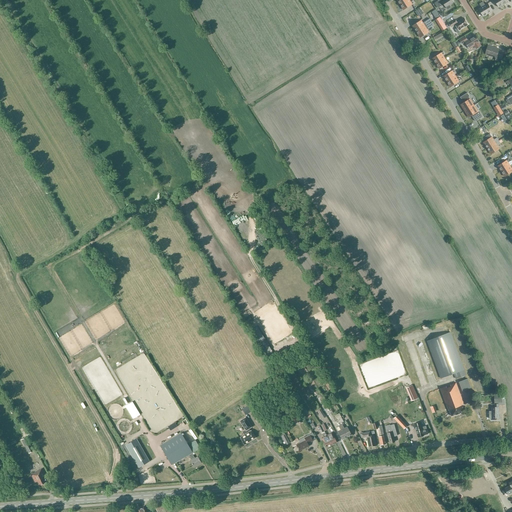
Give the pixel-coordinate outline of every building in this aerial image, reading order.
[(409,0),(407,0),(400,5),(403,10),(412,4),(414,3),(413,1),(411,2),(409,0)] [(444,0),(445,0),(444,0),(438,0),(434,3),(437,8),(444,4),(447,9),(448,9),(451,8),(451,6),(450,4),(454,2),(452,0),(444,0)] [(483,1),(481,3),(488,14),(492,11),(488,3),(485,5),(483,1)] [(488,14),(481,3),(479,4),(481,7),(479,9),(483,16),(488,14)] [(440,17),(436,19),(443,30),(447,28),(446,25),(440,17)] [(459,31),(459,30),(468,24),(464,18),(457,22),(455,19),(449,23),(451,27),(455,25),(457,28),(455,29),(457,32),(458,33),(459,33),(460,32),(459,31)] [(416,32),(432,22),(429,19),(423,23),(421,20),(413,26),(416,32)] [(434,25),(432,22),(416,32),(420,37),(429,32),(427,29),(434,25)] [(479,42),(475,35),(467,40),(465,37),(460,40),(462,43),(465,41),(469,48),(474,45),(476,48),(481,46),(479,42)] [(503,55),(500,54),(497,53),(498,49),(489,46),(486,54),(496,57),(495,60),(498,61),(499,59),(502,60),(503,55)] [(433,58),(436,64),(445,58),(443,55),(445,54),(443,52),(441,53),(433,58)] [(445,58),(436,64),(439,69),(448,63),(450,62),(449,60),(447,61),(445,58)] [(443,76),(447,82),(456,76),(454,73),(455,71),(454,70),(452,71),(443,76)] [(456,76),(447,82),(450,87),(459,81),(461,80),(460,78),(458,79),(456,76)] [(465,111),(474,105),(469,97),(470,96),(467,93),(460,97),(461,97),(464,102),(461,105),(465,111)] [(474,105),(465,111),(469,117),(472,115),(475,121),(482,117),(482,116),(480,113),(479,113),(474,105)] [(494,140),(492,137),(483,142),(487,148),(499,141),(497,138),(494,140)] [(499,141),(487,148),(491,154),(499,149),(498,146),(501,144),(501,143),(499,141)] [(498,166),(501,171),(510,166),(508,162),(511,159),(509,155),(505,158),(507,160),(498,166)] [(511,168),(510,166),(501,171),(505,176),(511,171),(511,168)] [(257,327),(250,331),(257,342),(264,338),(257,327)] [(454,373),(456,378),(466,375),(450,332),(430,339),(427,341),(441,378),(445,376),(454,373)] [(456,382),(440,388),(448,410),(449,410),(452,416),(456,414),(461,413),(461,412),(465,411),(463,405),(464,404),(456,382)] [(412,385),(405,388),(410,401),(417,398),(412,385)] [(245,415),(254,410),(250,404),(242,409),(245,415)] [(492,411),(489,411),(489,418),(492,418),(492,419),(499,419),(499,407),(498,407),(498,404),(495,404),(495,407),(492,407),(492,411)] [(337,419),(340,424),(346,437),(351,435),(347,426),(344,428),(343,425),(344,424),(343,422),(344,422),(339,413),(335,415),(337,419)] [(407,426),(397,415),(394,418),(404,429),(407,426)] [(244,444),(255,438),(251,431),(250,431),(249,429),(251,427),(245,418),(240,421),(246,430),(243,432),(244,435),(240,438),(244,444)] [(414,424),(414,426),(415,429),(418,437),(423,436),(423,435),(428,434),(426,428),(426,427),(421,428),(420,422),(414,424)] [(346,437),(340,424),(338,425),(340,429),(337,431),(341,440),(346,437)] [(395,442),(392,432),(396,431),(394,424),(390,425),(385,426),(386,429),(387,433),(389,443),(395,442)] [(375,435),(370,435),(370,431),(360,433),(361,438),(367,437),(370,447),(372,447),(377,446),(375,437),(375,435)] [(193,467),(201,462),(198,457),(195,458),(192,453),(181,433),(160,446),(171,465),(188,455),(191,460),(190,461),(193,467)] [(326,435),(328,438),(331,445),(337,442),(332,433),(326,435)] [(313,441),(310,436),(309,434),(298,440),(300,443),(296,445),(299,451),(309,446),(307,444),(313,441)] [(331,445),(328,438),(326,435),(321,438),(326,448),(331,445)] [(27,437),(21,440),(29,453),(34,451),(27,437)] [(136,439),(126,445),(138,467),(149,461),(136,439)] [(42,478),(46,476),(42,468),(30,474),(34,482),(37,481),(39,484),(40,484),(41,485),(44,483),(42,478)]
